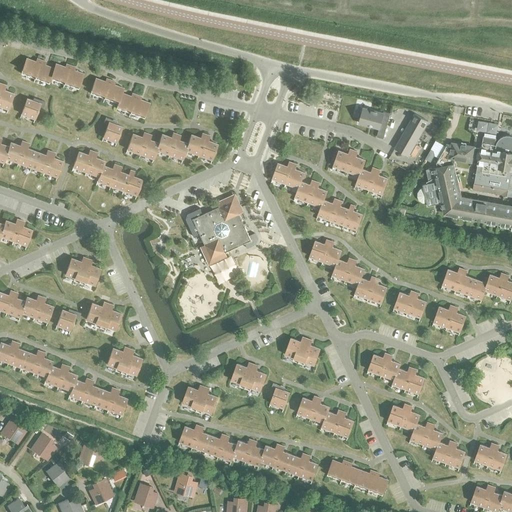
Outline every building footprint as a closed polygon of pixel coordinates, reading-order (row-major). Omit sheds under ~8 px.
[(34,79),(41,60),(37,59),(35,62),(26,58),(20,73),(34,79)] [(54,68),(53,68),(44,65),(46,62),(41,60),(34,79),(48,84),(50,79),(54,68)] [(64,84),(70,66),(66,64),(65,67),(55,63),(53,68),(54,68),(50,79),(64,84)] [(70,66),(64,84),(78,89),(83,74),(74,70),(75,67),(70,66)] [(104,98),(110,80),(106,78),(105,81),(95,78),(90,93),(104,98)] [(121,93),(122,93),(123,88),(114,85),(115,82),(110,80),(104,98),(117,103),(118,103),(121,93)] [(2,84),(0,88),(0,106),(8,109),(13,94),(4,90),(5,85),(2,84)] [(131,96),(122,93),(121,93),(118,103),(117,103),(116,108),(130,113),(136,95),(132,93),(131,96)] [(136,95),(130,113),(144,118),(149,103),(140,100),(141,97),(136,95)] [(41,100),(40,103),(26,98),(21,114),(34,119),(39,106),(43,108),(45,102),(41,100)] [(499,112),(465,106),(463,116),(497,123),(499,112)] [(383,111),(382,114),(363,108),(359,123),(379,128),(376,137),(383,139),(390,113),(383,111)] [(394,148),(408,156),(428,121),(414,113),(394,148)] [(102,137),(116,142),(122,127),(108,122),(109,119),(105,117),(103,123),(107,124),(102,137)] [(140,154),(147,134),(143,132),(142,137),(132,134),(126,149),(140,154)] [(169,154),(176,134),(173,133),(171,137),(161,134),(158,143),(156,150),(169,154)] [(198,155),(206,135),(202,133),(200,138),(191,134),(187,143),(188,143),(185,150),(198,155)] [(158,143),(149,140),(151,135),(147,134),(140,154),(153,159),(156,150),(158,143)] [(188,143),(187,143),(178,140),(180,135),(176,134),(169,154),(182,159),(185,150),(188,143)] [(206,135),(198,155),(211,160),(217,144),(207,141),(209,136),(206,135)] [(480,147),(473,187),(511,193),(511,137),(509,136),(508,136),(506,136),(504,136),(503,137),(501,137),(500,138),(499,139),(498,141),(497,142),(496,144),(496,145),(495,145),(496,139),(483,136),(481,146),(481,147),(480,147)] [(9,147),(8,147),(0,143),(0,141),(1,139),(0,138),(0,161),(3,163),(5,158),(9,147)] [(18,163),(25,142),(21,141),(20,146),(10,142),(8,147),(9,147),(5,158),(18,163)] [(31,167),(36,152),(27,148),(29,144),(25,142),(18,163),(31,167)] [(417,193),(417,197),(419,201),(422,203),(427,203),(428,206),(440,203),(443,215),(511,227),(511,230),(511,205),(462,196),(453,163),(454,160),(472,163),(475,146),(451,142),(450,146),(446,146),(436,163),(437,166),(426,170),(429,183),(423,185),(423,188),(420,189),(417,193)] [(346,171),(353,151),(350,149),(348,154),(338,150),(333,166),(346,171)] [(425,159),(430,162),(434,156),(433,151),(430,149),(425,159)] [(43,172),(51,152),(47,150),(46,155),(36,152),(31,167),(43,172)] [(86,172),(93,152),(89,150),(88,155),(78,151),(72,167),(86,172)] [(361,169),(362,169),(365,160),(355,157),(357,152),(353,151),(346,171),(359,175),(359,176),(361,169)] [(51,152),(43,172),(57,177),(62,161),(53,158),(55,153),(51,152)] [(103,165),(105,161),(95,158),(97,153),(93,152),(86,172),(98,176),(99,177),(103,165)] [(285,183),(293,163),(289,162),(287,166),(278,163),(272,179),(285,183)] [(301,182),(304,173),(295,169),(296,164),(293,163),(285,183),(298,188),(301,182)] [(110,186),(117,165),(114,164),(112,169),(103,165),(99,177),(98,176),(97,181),(110,186)] [(123,190),(130,170),(128,175),(119,171),(121,167),(117,165),(110,186),(123,190)] [(369,189),(376,169),(372,168),(371,172),(362,169),(361,169),(359,176),(359,175),(355,184),(369,189)] [(376,169),(369,189),(382,194),(388,178),(378,175),(380,170),(376,169)] [(130,170),(123,190),(136,195),(142,180),(132,176),(134,171),(130,170)] [(308,202),(315,182),(312,180),(310,185),(301,182),(298,188),(295,197),(308,202)] [(323,200),(324,200),(327,191),(317,188),(319,183),(315,182),(308,202),(321,207),(323,200)] [(235,194),(218,202),(220,206),(226,219),(238,213),(243,211),(235,194)] [(331,220),(338,200),(334,199),(333,203),(324,200),(323,200),(321,207),(317,216),(331,220)] [(343,225),(351,205),(349,209),(340,206),(342,201),(338,200),(331,220),(343,225)] [(351,205),(343,225),(357,230),(362,214),(353,211),(355,206),(351,205)] [(249,236),(238,213),(226,219),(220,206),(202,214),(199,208),(188,214),(186,219),(190,228),(196,226),(205,245),(218,239),(224,252),(245,243),(247,248),(255,245),(257,239),(254,233),(249,236)] [(13,241),(20,220),(17,219),(15,224),(5,220),(4,225),(0,235),(0,236),(13,241)] [(20,220),(13,241),(26,246),(32,230),(22,226),(24,222),(20,220)] [(201,247),(208,264),(226,256),(224,252),(218,239),(205,245),(201,247)] [(323,261),(330,241),(326,240),(325,244),(315,241),(309,256),(323,261)] [(338,259),(341,250),(332,247),(334,242),(330,241),(323,261),(335,266),(338,259)] [(78,283),(87,259),(83,257),(81,262),(71,258),(65,274),(74,278),(73,281),(78,283)] [(345,280),(353,259),(349,258),(347,263),(338,259),(335,266),(332,275),(345,280)] [(87,259),(78,283),(84,285),(85,282),(94,285),(100,269),(93,266),(90,265),(92,260),(87,259)] [(360,278),(361,278),(364,269),(355,265),(356,261),(353,259),(345,280),(358,284),(360,278)] [(455,290),(463,269),(459,268),(457,273),(448,269),(442,285),(455,290)] [(468,294),(474,279),(465,275),(466,271),(463,269),(455,290),(468,294)] [(497,295),(505,274),(501,273),(499,278),(490,274),(488,279),(484,290),(485,290),(497,295)] [(505,274),(497,295),(511,300),(511,295),(511,282),(507,280),(508,276),(505,274)] [(368,298),(375,278),(372,276),(370,281),(361,278),(360,278),(358,284),(355,293),(368,298)] [(488,279),(485,277),(483,282),(474,279),(468,294),(481,299),(485,290),(484,290),(488,279)] [(375,278),(368,298),(381,303),(387,287),(377,284),(379,279),(375,278)] [(0,309),(6,312),(14,292),(10,290),(8,295),(0,292),(0,309)] [(407,312),(414,292),(411,291),(409,295),(399,292),(394,308),(407,312)] [(25,301),(16,298),(17,293),(14,292),(6,312),(19,317),(21,312),(25,301)] [(414,292),(407,312),(420,317),(426,302),(416,298),(418,293),(414,292)] [(34,317),(41,297),(37,295),(36,300),(26,297),(25,301),(21,312),(34,317)] [(41,297),(34,317),(47,322),(53,306),(43,303),(45,298),(41,297)] [(99,328),(108,304),(103,302),(102,307),(91,303),(85,319),(94,323),(93,326),(99,328)] [(108,304),(99,328),(105,330),(106,327),(115,330),(121,314),(111,310),(112,305),(108,304)] [(446,327),(454,307),(450,305),(449,310),(439,306),(433,322),(446,327)] [(454,307),(446,327),(460,332),(465,316),(456,313),(458,308),(454,307)] [(76,312),(75,314),(62,309),(56,325),(70,330),(74,317),(78,319),(80,313),(76,312)] [(298,363),(307,339),(302,337),(301,342),(298,341),(291,338),(285,354),(294,358),(293,361),(298,363)] [(307,339),(298,363),(304,365),(305,362),(314,365),(320,349),(313,346),(310,345),(311,340),(307,339)] [(0,359),(8,363),(15,342),(11,341),(10,346),(0,342),(0,359)] [(21,367),(26,352),(17,348),(19,343),(15,342),(8,363),(21,367)] [(120,373),(129,348),(124,347),(122,351),(120,351),(112,348),(106,364),(115,368),(114,371),(120,373)] [(129,348),(120,373),(125,375),(127,372),(136,375),(141,358),(131,355),(133,350),(129,348)] [(33,372),(41,351),(37,350),(35,355),(26,352),(21,367),(33,372)] [(50,365),(51,366),(52,361),(43,358),(44,353),(41,351),(33,372),(46,376),(46,377),(50,365)] [(381,375),(388,354),(385,353),(383,358),(374,354),(368,370),(381,375)] [(398,368),(400,364),(390,360),(392,356),(388,354),(381,375),(394,379),(398,368)] [(244,388),(253,364),(249,363),(247,367),(245,367),(237,364),(231,380),(240,383),(239,386),(244,388)] [(58,386),(65,365),(61,364),(60,369),(51,366),(50,365),(46,377),(46,376),(44,381),(58,386)] [(253,364),(244,388),(250,390),(251,387),(260,391),(266,374),(259,372),(256,371),(258,366),(253,364)] [(75,379),(77,375),(67,371),(69,367),(65,365),(58,386),(70,390),(71,390),(75,379)] [(405,389),(413,368),(409,367),(407,372),(398,368),(394,379),(392,384),(405,389)] [(413,368),(405,389),(419,393),(424,378),(415,374),(416,370),(413,368)] [(82,400),(89,379),(86,378),(84,383),(75,379),(71,390),(70,390),(69,395),(82,400)] [(95,404),(100,389),(91,385),(93,381),(89,379),(82,400),(95,404)] [(270,403),(284,408),(289,392),(282,390),(276,387),(277,385),(273,383),(271,389),(275,390),(270,403)] [(196,411),(204,387),(200,385),(198,390),(196,389),(188,386),(182,403),(191,406),(190,409),(196,411)] [(108,409),(115,389),(111,387),(110,392),(100,389),(95,404),(108,409)] [(204,387),(196,411),(201,413),(202,410),(211,413),(217,397),(211,394),(207,393),(209,389),(204,387)] [(115,389),(108,409),(121,414),(127,398),(117,395),(119,390),(115,389)] [(310,418),(318,397),(314,396),(312,401),(303,397),(297,413),(310,418)] [(327,411),(328,411),(329,407),(320,403),(321,399),(318,397),(310,418),(323,422),(327,411)] [(401,426),(408,405),(404,404),(403,409),(393,405),(387,421),(401,426)] [(416,424),(420,415),(410,411),(412,406),(408,405),(401,426),(413,430),(414,430),(416,424)] [(334,432),(342,411),(338,410),(337,415),(328,411),(327,411),(323,422),(321,427),(334,432)] [(342,411),(334,432),(348,436),(353,421),(344,417),(346,413),(342,411)] [(2,432),(17,443),(25,431),(15,424),(17,421),(12,417),(2,432)] [(423,444),(431,424),(427,422),(425,427),(416,424),(414,430),(413,430),(410,439),(423,444)] [(439,442),(442,433),(433,430),(434,425),(431,424),(423,444),(436,449),(439,442)] [(192,446),(200,426),(196,425),(194,429),(185,426),(179,442),(192,446)] [(205,451),(211,435),(202,432),(203,427),(200,426),(192,446),(205,451)] [(32,449),(47,459),(55,447),(48,443),(50,439),(42,434),(32,449)] [(218,456),(225,435),(222,434),(220,439),(211,435),(205,451),(218,456)] [(237,445),(236,445),(227,441),(229,437),(225,435),(218,456),(231,461),(233,456),(237,445)] [(246,461),(253,440),(249,439),(248,444),(238,440),(236,445),(237,445),(233,456),(246,461)] [(264,450),(255,446),(257,442),(253,440),(246,461),(259,466),(260,461),(264,450)] [(446,462),(453,442),(450,441),(448,445),(439,442),(436,449),(433,458),(446,462)] [(453,442),(446,462),(459,467),(465,452),(455,448),(457,443),(453,442)] [(488,465),(495,444),(491,443),(490,448),(480,444),(474,460),(488,465)] [(79,461),(96,467),(100,454),(89,450),(90,446),(85,444),(79,461)] [(273,466),(281,445),(277,444),(275,449),(266,445),(264,450),(260,461),(273,466)] [(495,444),(488,465),(501,470),(507,454),(497,450),(499,446),(495,444)] [(286,470),(292,455),(282,451),(284,446),(281,445),(273,466),(286,470)] [(299,475),(306,455),(303,453),(301,458),(292,455),(286,470),(299,475)] [(306,455),(299,475),(312,480),(318,464),(308,461),(310,456),(306,455)] [(341,480),(348,462),(343,460),(342,463),(332,460),(327,475),(341,480)] [(46,471),(58,487),(69,478),(62,470),(65,468),(59,461),(46,471)] [(355,485),(360,470),(351,467),(352,464),(348,462),(341,480),(355,485)] [(122,469),(117,472),(119,477),(125,475),(122,469)] [(368,490),(375,472),(370,470),(369,473),(360,470),(355,485),(368,490)] [(375,472),(368,490),(382,495),(388,480),(378,476),(379,473),(375,472)] [(175,491),(193,496),(196,483),(185,479),(186,476),(180,474),(175,491)] [(0,495),(2,496),(9,484),(0,478),(0,477),(1,476),(0,475),(0,495)] [(90,490),(96,503),(112,495),(104,479),(99,482),(101,485),(90,490)] [(135,501),(153,507),(157,493),(149,491),(150,487),(141,484),(135,501)] [(484,506),(491,486),(488,485),(486,489),(476,486),(471,502),(484,506)] [(503,496),(502,495),(493,492),(495,487),(491,486),(484,506),(497,511),(499,507),(503,496)] [(511,511),(511,509),(511,493),(504,491),(502,495),(503,496),(499,507),(511,511)] [(31,511),(27,505),(24,507),(18,498),(7,506),(11,511),(31,511)] [(61,511),(80,511),(83,511),(77,498),(67,503),(66,500),(58,503),(61,511)] [(227,511),(245,511),(247,499),(241,499),(241,503),(229,502),(227,511)]
